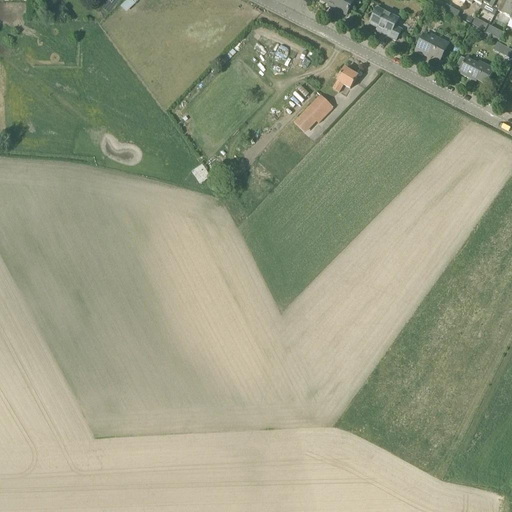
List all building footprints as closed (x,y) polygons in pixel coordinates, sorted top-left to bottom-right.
[(126,13),(135,3),(131,0),(126,0),(120,7),(126,13)] [(321,0),(321,1),(336,8),(335,10),(346,16),(354,0),(321,0)] [(494,17),(497,11),(502,0),(484,0),(483,4),(482,6),(480,10),(494,17)] [(511,0),(502,0),(497,11),(502,14),(511,19),(511,18),(511,0)] [(460,13),(445,5),(442,11),(457,19),(460,13)] [(396,42),(402,31),(395,27),(399,20),(378,9),(370,25),(383,32),(381,34),(396,42)] [(488,25),(483,22),(480,29),(484,31),(488,25)] [(494,28),(489,26),(485,32),(490,35),(494,28)] [(449,45),(431,36),(430,39),(424,36),(416,52),(424,56),(425,53),(440,61),(449,45)] [(511,50),(497,43),(493,51),(510,59),(511,54),(511,50)] [(296,58),(293,64),(300,67),(303,62),(296,58)] [(479,65),(466,59),(459,74),(471,81),(476,83),(477,81),(487,86),(495,70),(480,63),(479,65)] [(350,90),(358,77),(345,69),(332,90),(339,94),(343,86),(350,90)] [(301,86),(285,101),(293,110),(309,96),(301,86)] [(319,97),(317,95),(310,102),(313,104),(294,123),(306,135),(317,123),(318,124),(333,109),(321,96),(319,97)] [(191,171),(199,185),(210,178),(202,164),(191,171)]
